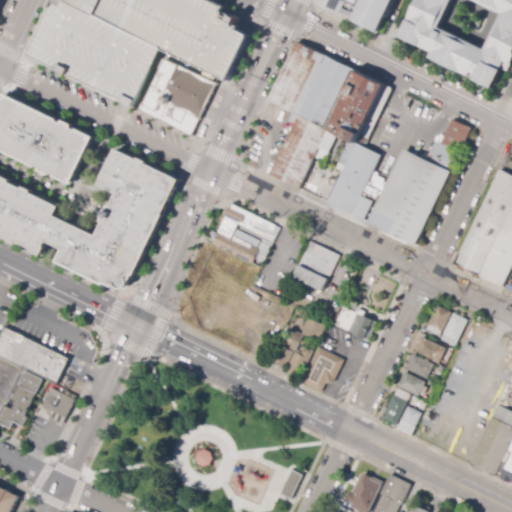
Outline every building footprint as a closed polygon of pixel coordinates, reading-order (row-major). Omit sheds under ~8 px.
[(30,53),(56,0),(211,0),(226,7),(220,21),(249,35),(227,81),(161,48),(134,104),(30,53)] [(323,1),(323,0),(398,0),(383,33),(359,21),(360,18),(349,13),(348,14),(323,1)] [(421,0),(511,0),(511,71),(509,69),(499,89),(467,72),(466,74),(434,57),(437,51),(404,35),(421,0)] [(385,85),(364,129),(357,143),(349,139),(328,129),(299,188),(270,173),(298,115),(268,100),(297,42),(385,85)] [(153,88),(164,57),(159,56),(156,63),(160,64),(158,69),(153,67),(147,85),(153,88)] [(176,62),(212,79),(196,113),(160,96),(176,62)] [(0,150),(0,102),(5,92),(96,135),(73,185),(0,150)] [(349,139),(337,162),(345,166),(327,202),(415,245),(472,128),(453,119),(441,143),(437,140),(427,160),(404,148),(377,203),(362,195),(382,155),(357,143),(349,139)] [(117,149),(181,180),(131,284),(129,287),(126,289),(121,289),(116,287),(107,282),(105,286),(58,262),(64,249),(49,243),(43,256),(33,251),(34,249),(18,241),(17,243),(1,236),(2,233),(0,232),(0,174),(61,206),(56,216),(97,235),(116,196),(98,187),(117,149)] [(495,164),(511,172),(511,187),(472,272),(448,260),(495,164)] [(511,249),(496,283),(472,272),(511,187),(511,249)] [(212,244),(232,204),(279,227),(259,266),(212,244)] [(292,277),(310,241),(339,255),(322,292),(292,277)] [(333,301),(368,318),(360,335),(325,317),(333,301)] [(429,302),(442,309),(432,329),(419,322),(429,302)] [(427,331),(442,335),(450,310),(435,306),(427,331)] [(461,315),(449,339),(436,333),(447,308),(461,315)] [(319,342),(302,334),(310,318),(312,320),(315,314),(328,320),(325,326),(326,327),(319,342)] [(59,383),(0,353),(0,344),(9,326),(72,357),(59,383)] [(297,352),(282,345),(290,329),(305,336),(297,352)] [(408,345),(414,333),(437,344),(431,356),(408,345)] [(313,341),(336,353),(329,369),(321,365),(313,383),(296,374),(313,341)] [(286,369),(270,361),(278,344),(294,353),(286,369)] [(400,363),(406,351),(426,361),(420,373),(400,363)] [(388,381),(394,369),(419,380),(413,393),(388,381)] [(28,370),(14,400),(19,402),(15,409),(6,404),(0,416),(0,421),(13,428),(16,421),(26,426),(31,416),(28,415),(45,379),(28,370)] [(53,388),(77,398),(68,418),(45,407),(53,388)] [(397,427),(409,393),(395,388),(383,422),(397,427)] [(386,392),(398,398),(387,422),(375,416),(386,392)] [(492,402),(511,411),(511,429),(489,477),(463,464),(492,402)] [(412,408),(402,430),(392,425),(403,403),(412,408)] [(413,435),(420,411),(406,406),(398,430),(413,435)] [(511,471),(502,467),(511,447),(511,471)] [(197,451),(204,449),(210,452),(212,458),(210,464),(203,466),(197,464),(195,457),(197,451)] [(292,470),(302,475),(291,499),(281,494),(292,470)] [(340,496),(345,485),(348,486),(355,470),(376,480),(361,510),(345,502),(346,499),(340,496)] [(374,511),(383,495),(381,494),(391,475),(412,485),(403,505),(402,504),(398,511),(374,511)] [(0,511),(0,485),(22,495),(14,511),(0,511)]
